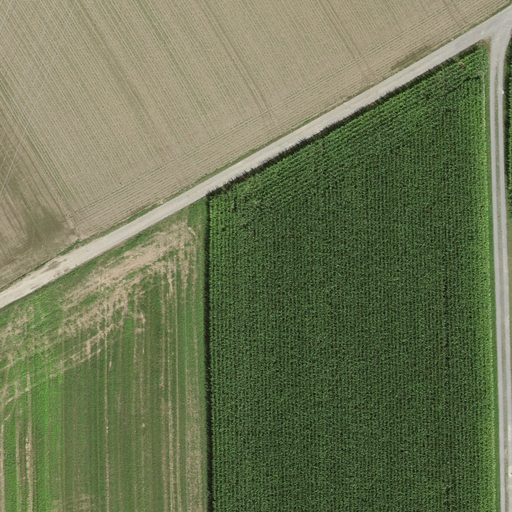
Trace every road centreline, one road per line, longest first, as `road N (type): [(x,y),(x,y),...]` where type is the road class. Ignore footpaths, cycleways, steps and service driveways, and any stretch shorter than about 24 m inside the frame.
road 1 (track): [(0,299),(511,12)]
road 2 (track): [(494,23),(505,511)]
